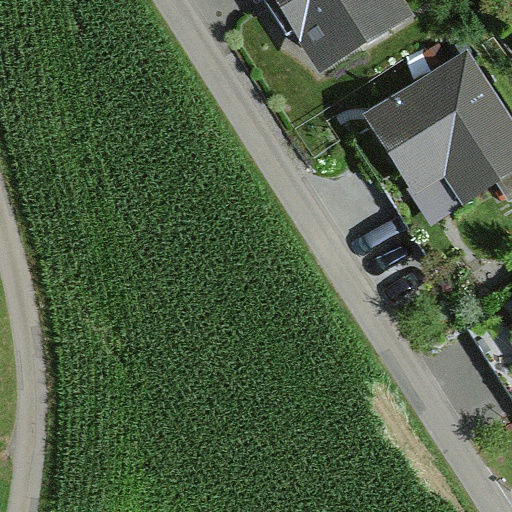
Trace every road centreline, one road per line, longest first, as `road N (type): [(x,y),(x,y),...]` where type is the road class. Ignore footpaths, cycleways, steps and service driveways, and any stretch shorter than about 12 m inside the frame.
road 1 (residential): [(171,0),(494,511)]
road 2 (track): [(25,511),(31,383),(0,211)]
